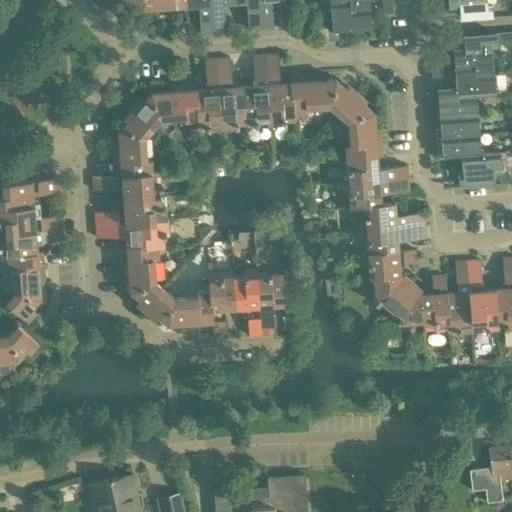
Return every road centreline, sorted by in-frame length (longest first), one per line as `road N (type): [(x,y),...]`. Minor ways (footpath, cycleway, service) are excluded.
road 1 (residential): [(0,482),(247,439),(511,428)]
road 2 (residential): [(283,348),(168,348),(83,278),(68,119)]
road 3 (residential): [(413,49),(321,53),(284,36),(125,47)]
road 4 (residential): [(436,199),(423,177),(413,49)]
